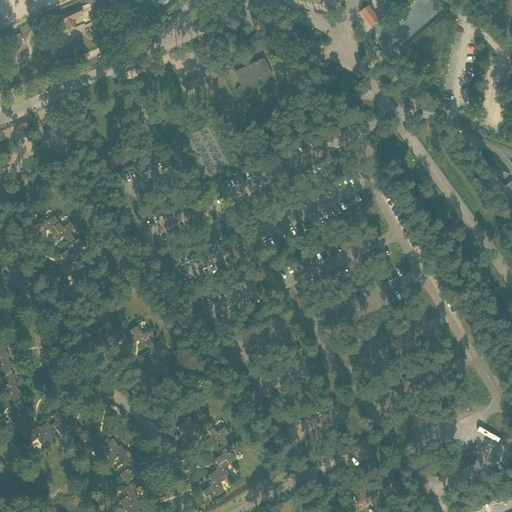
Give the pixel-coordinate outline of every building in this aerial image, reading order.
[(148,0),(148,1),(160,8),(165,0),(148,0)] [(299,0),(299,6),(320,11),(327,6),(328,0),(299,0)] [(369,6),(361,12),(363,14),(371,8),(369,6)] [(51,20),(54,29),(64,25),(67,32),(76,28),(69,12),(51,20)] [(378,18),(370,24),(372,27),(380,21),(378,18)] [(19,33),(10,36),(14,45),(23,41),(19,33)] [(236,73),(245,90),(272,77),(264,60),(236,73)] [(191,82),(189,79),(183,82),(188,92),(205,84),(202,77),(191,82)] [(47,230),(53,239),(61,233),(56,225),(58,223),(54,217),(46,222),(42,217),(37,221),(39,224),(45,232),(47,230)] [(41,235),(45,232),(39,224),(34,227),(30,220),(23,226),(25,229),(17,234),(21,240),(30,234),(34,240),(37,238),(35,234),(39,232),(41,235)] [(63,244),(66,247),(75,241),(70,234),(75,230),(69,223),(63,227),(59,223),(58,223),(56,225),(61,233),(53,239),(54,239),(56,238),(58,241),(64,237),(67,241),(63,244)] [(68,250),(60,255),(64,261),(72,255),(76,260),(82,256),(77,249),(82,245),(78,239),(75,241),(66,247),(68,250)] [(62,266),(54,271),(59,277),(67,272),(70,276),(76,272),(70,264),(76,260),(72,255),(64,261),(60,255),(59,256),(62,261),(59,263),(62,266)] [(59,277),(54,271),(52,272),(54,274),(51,275),(56,281),(47,287),(51,293),(59,288),(62,292),(69,287),(64,280),(70,276),(67,272),(59,277)] [(123,340),(124,341),(132,336),(129,331),(125,334),(120,326),(112,331),(115,336),(107,342),(111,348),(123,340)] [(139,344),(148,338),(152,336),(148,330),(142,334),(137,326),(129,331),(132,336),(124,341),(129,347),(137,341),(139,344)] [(109,350),(111,348),(107,342),(115,336),(112,331),(108,334),(104,328),(97,333),(99,336),(90,342),(94,347),(103,342),(109,350)] [(153,346),(148,338),(139,344),(141,347),(144,344),(148,350),(142,354),(144,357),(148,355),(153,363),(159,359),(156,355),(163,350),(158,342),(153,346)] [(0,371),(2,370),(5,375),(12,371),(10,369),(14,366),(8,358),(10,357),(5,349),(7,348),(3,342),(0,343),(0,371)] [(149,367),(146,369),(152,378),(153,379),(158,375),(156,372),(164,366),(159,359),(153,363),(148,355),(144,357),(143,358),(149,367)] [(152,378),(146,369),(142,371),(144,375),(140,377),(138,374),(134,376),(139,382),(130,388),(134,393),(141,388),(145,394),(152,389),(147,381),(152,378)] [(11,399),(14,404),(20,400),(19,398),(23,395),(17,387),(19,386),(14,378),(16,377),(12,371),(5,375),(1,378),(6,385),(0,388),(0,390),(8,401),(11,399)] [(19,428),(24,434),(30,429),(28,427),(31,424),(26,416),(28,415),(23,407),(25,406),(20,400),(14,404),(10,407),(14,414),(8,418),(17,430),(19,428)] [(71,438),(76,435),(82,431),(77,425),(75,426),(70,419),(68,420),(62,412),(59,415),(57,412),(51,416),(55,422),(50,426),(48,422),(45,424),(53,433),(56,430),(61,436),(67,432),(71,438)] [(195,439),(200,436),(199,435),(212,426),(209,421),(201,426),(197,421),(192,424),(194,428),(189,431),(184,423),(180,425),(190,439),(193,436),(195,439)] [(51,434),(53,433),(45,424),(40,428),(38,426),(31,431),(30,429),(24,434),(31,444),(37,439),(41,445),(53,437),(51,434)] [(189,439),(190,439),(180,425),(176,428),(179,433),(171,439),(175,445),(184,438),(188,445),(191,443),(189,439)] [(218,441),(223,449),(229,446),(224,438),(229,435),(224,427),(216,432),(212,426),(199,435),(200,436),(202,435),(207,444),(209,443),(211,446),(218,441)] [(95,456),(103,451),(104,450),(100,444),(95,437),(92,438),(87,430),(83,433),(82,431),(76,435),(79,440),(76,442),(85,454),(91,450),(95,456)] [(117,458),(120,463),(131,455),(128,451),(126,452),(120,445),(118,446),(113,438),(109,441),(107,438),(100,444),(104,450),(103,451),(111,462),(117,458)] [(212,464),(214,467),(221,463),(225,469),(237,461),(231,453),(236,449),(232,444),(229,446),(223,449),(220,451),(222,454),(214,460),(215,461),(212,464)] [(119,474),(127,486),(129,485),(133,491),(141,486),(139,483),(143,481),(137,473),(139,471),(134,464),(136,462),(131,455),(120,463),(126,470),(119,474)] [(206,481),(209,485),(216,480),(218,484),(230,477),(225,469),(221,463),(214,467),(216,470),(207,476),(210,479),(206,481)] [(216,480),(209,485),(210,487),(202,492),(206,497),(213,492),(217,498),(224,493),(218,484),(216,480)] [(129,511),(130,511),(139,511),(138,510),(142,508),(136,500),(138,498),(133,491),(129,485),(127,486),(120,491),(125,497),(119,502),(125,511),(129,511)]
